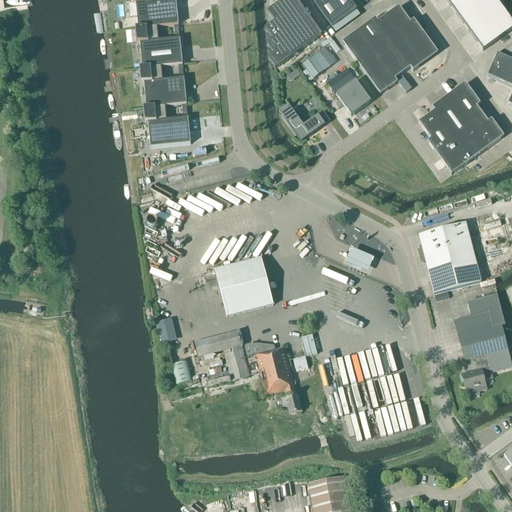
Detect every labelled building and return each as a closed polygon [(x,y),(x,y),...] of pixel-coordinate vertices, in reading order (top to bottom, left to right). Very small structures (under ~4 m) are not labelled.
[(153,0),(131,0),(132,5),(135,5),(138,29),(157,28),(178,26),(176,0),(154,2),(153,0)] [(276,70),(322,37),(294,0),(285,0),(267,13),(274,24),(264,30),(272,41),(266,45),(274,56),(268,60),(276,70)] [(357,12),(348,0),(310,0),(332,30),(357,12)] [(445,0),(483,52),(511,31),(511,23),(495,0),(445,0)] [(378,24),(389,39),(410,24),(399,8),(378,24)] [(389,39),(378,24),(375,20),(359,32),(373,51),(389,39)] [(401,56),(426,38),(414,22),(410,24),(389,39),(401,56)] [(157,28),(138,29),(138,30),(135,30),(136,45),(140,45),(180,41),(180,40),(158,42),(157,28)] [(357,63),(373,51),(359,32),(342,44),(357,63)] [(401,57),(410,69),(413,73),(438,55),(426,38),(401,56),(401,57)] [(401,57),(401,56),(389,39),(373,51),(395,81),(410,69),(401,57)] [(161,67),(161,68),(182,66),(180,41),(140,45),(142,69),(161,67)] [(497,56),(487,78),(511,89),(511,97),(508,107),(511,108),(511,45),(511,46),(497,56)] [(373,51),(357,63),(356,63),(381,96),(397,84),(396,83),(395,81),(373,51)] [(319,54),(303,66),(314,81),(330,68),(319,54)] [(161,68),(161,67),(142,69),(142,70),(139,70),(141,85),(144,85),(146,109),(166,107),(166,108),(186,106),(184,80),(162,82),(161,68)] [(286,76),(291,83),(301,76),(296,69),(286,76)] [(334,96),(354,81),(347,71),(327,86),(334,96)] [(402,78),(396,83),(397,84),(406,95),(412,91),(402,78)] [(351,118),(371,104),(355,82),(335,97),(351,118)] [(449,97),(463,118),(476,108),(480,106),(465,85),(449,97)] [(459,145),(467,139),(475,133),(469,126),(463,118),(449,97),(432,109),(435,112),(459,145)] [(165,108),(166,108),(166,107),(146,109),(143,110),(145,125),(148,124),(150,150),(190,145),(188,120),(166,122),(165,108)] [(279,115),(296,137),(303,132),(308,139),(330,123),(323,113),(303,127),(289,108),(279,115)] [(469,126),(482,116),(476,108),(463,118),(469,126)] [(439,159),(459,145),(435,112),(419,124),(431,141),(428,143),(439,159)] [(475,133),(488,124),(482,116),(469,126),(475,133)] [(481,142),(497,130),(491,121),(488,124),(475,133),(481,142)] [(497,130),(481,142),(487,150),(503,138),(497,130)] [(481,142),(475,133),(467,139),(479,156),(487,150),(481,142)] [(471,162),(479,156),(467,139),(459,145),(471,162)] [(451,176),(471,162),(459,145),(439,159),(451,176)] [(466,225),(418,237),(434,297),(481,284),(466,225)] [(352,253),(346,268),(369,278),(375,263),(352,253)] [(227,319),(273,307),(261,260),(215,272),(227,319)] [(471,318),(453,323),(458,340),(464,363),(474,361),(477,372),(461,376),(464,386),(464,387),(466,393),(485,388),(484,382),(491,380),(492,380),(491,375),(511,369),(510,363),(510,361),(508,353),(507,352),(507,351),(506,348),(503,336),(501,328),(504,328),(496,297),(467,305),(471,318)] [(173,321),(165,322),(166,328),(160,329),(162,341),(175,339),(173,321)] [(237,333),(194,344),(198,359),(224,352),(231,383),(249,378),(249,377),(259,374),(265,397),(285,392),(287,399),(281,400),(283,409),(287,408),(289,416),(302,413),(297,396),(296,397),(293,385),(288,365),(284,350),(276,352),(275,351),(268,353),(268,350),(261,352),(262,354),(244,359),(237,333)] [(306,358),(317,355),(312,336),(301,339),(306,358)] [(332,418),(351,414),(348,399),(329,403),(332,418)] [(278,440),(269,429),(262,435),(271,446),(278,440)] [(511,468),(511,450),(503,457),(511,468)] [(313,511),(349,511),(344,479),(308,486),(313,511)]
